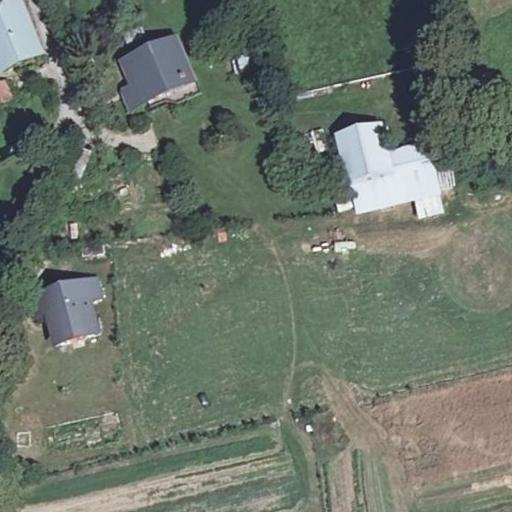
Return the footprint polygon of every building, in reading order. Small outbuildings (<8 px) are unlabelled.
[(0,0),(0,11),(18,1),(19,1),(18,0),(0,0)] [(18,1),(0,11),(0,71),(37,54),(18,1)] [(158,57),(127,72),(137,93),(126,99),(134,114),(167,98),(188,88),(171,51),(158,57)] [(1,88),(0,88),(0,110),(9,105),(1,88)] [(340,140),(350,185),(351,185),(361,183),(368,213),(437,198),(426,151),(384,160),(378,133),(340,140)] [(361,183),(351,185),(358,215),(368,213),(361,183)] [(93,283),(27,300),(32,317),(47,313),(56,347),(91,338),(82,304),(97,300),(93,283)] [(2,428),(28,465),(50,450),(23,413),(2,428)]
